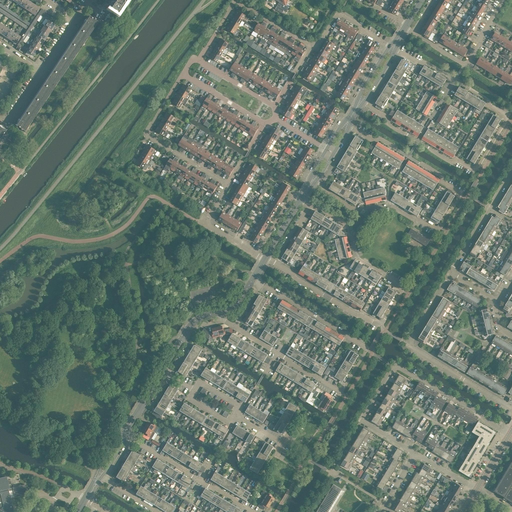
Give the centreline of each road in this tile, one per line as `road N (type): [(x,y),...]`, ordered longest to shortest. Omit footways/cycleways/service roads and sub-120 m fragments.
road 1 (residential): [(392,47),(506,118),(475,169),(433,151),(360,100)]
road 2 (unclassified): [(0,248),(204,0)]
road 3 (residential): [(322,186),(357,209),(388,203),(437,231),(460,195),(346,123)]
road 4 (residential): [(309,204),(347,225),(355,256),(401,285),(382,323),(271,261)]
road 5 (residential): [(261,284),(366,347),(341,393),(278,353)]
road 6 (residential): [(511,408),(408,346),(451,273)]
road 7 (residential): [(229,184),(145,134),(182,74)]
road 8 (residential): [(198,60),(236,0),(311,45)]
road 9 (residential): [(253,511),(124,434)]
road 10 (residential): [(503,0),(466,64),(413,32)]
road 11 (residential): [(510,433),(396,365)]
road 12 (residential): [(415,453),(362,420),(396,365)]
